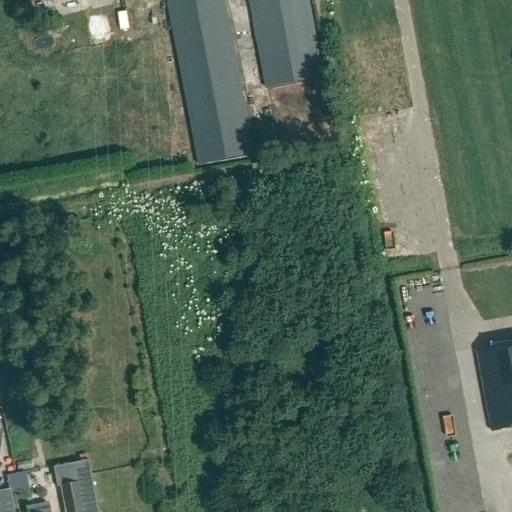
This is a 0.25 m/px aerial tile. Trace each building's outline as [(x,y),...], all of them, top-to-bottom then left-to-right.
[(198,166),(254,155),(224,0),(172,0),(167,1),(198,166)] [(249,0),(266,89),(322,79),(307,0),(249,0)] [(492,434),(511,429),(511,344),(477,351),(492,434)] [(60,487),(65,511),(82,511),(81,505),(96,502),(88,462),(53,469),(57,488),(60,487)] [(4,491),(22,487),(18,471),(1,474),(4,491)] [(0,511),(13,511),(10,492),(0,493),(0,511)]
